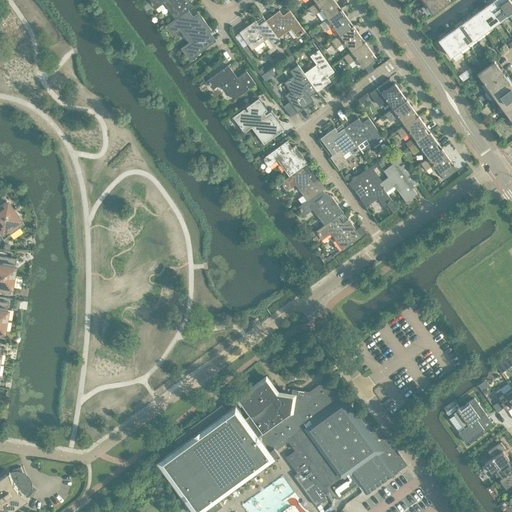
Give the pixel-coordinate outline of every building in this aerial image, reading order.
[(150,0),(155,8),(163,2),(175,19),(176,19),(188,10),(189,10),(194,6),(190,0),(150,0)] [(334,0),(318,0),(316,2),(308,8),(313,15),(321,9),(328,18),(341,9),(334,0)] [(430,0),(427,2),(433,11),(448,0),(430,0)] [(508,13),(498,0),(490,0),(487,2),(500,19),(508,13)] [(511,2),(510,0),(498,0),(508,13),(511,10),(511,2)] [(487,2),(479,8),(491,25),(500,19),(487,2)] [(479,8),(471,14),(483,31),(491,25),(479,8)] [(339,34),(352,25),(341,9),(328,18),(320,24),(325,31),(333,25),(339,34)] [(199,13),(193,17),(189,10),(188,10),(176,19),(175,19),(167,25),(173,32),(181,26),(193,44),(212,30),(199,13)] [(291,29),(297,36),(304,31),(289,11),(283,16),(279,11),(265,21),(265,22),(278,38),(291,29)] [(475,37),(483,31),(471,14),(463,20),(475,37)] [(467,43),(475,37),(463,20),(455,26),(467,43)] [(273,46),(280,41),(278,38),(265,22),(259,26),(255,21),(239,32),(252,49),(267,38),(273,46)] [(351,50),(364,41),(352,25),(339,34),(332,40),(337,47),(345,41),(351,50)] [(459,49),(467,43),(455,26),(447,32),(459,49)] [(451,55),(459,49),(447,32),(438,38),(451,55)] [(351,50),(343,56),(348,63),(356,57),(363,67),(376,57),(364,41),(351,50)] [(509,49),(505,44),(500,48),(503,53),(509,49)] [(317,64),(304,73),(303,74),(316,91),(330,81),(326,76),(333,71),(318,50),(311,56),(317,64)] [(294,59),(291,55),(286,58),(290,63),(294,59)] [(481,60),(484,64),(490,60),(487,56),(481,60)] [(494,60),(492,61),(477,72),(483,80),(500,68),(494,60)] [(374,69),(371,64),(365,67),(369,73),(374,69)] [(222,82),(234,99),(256,83),(247,71),(237,78),(228,65),(208,81),(213,88),(222,82)] [(310,96),(316,91),(303,74),(304,73),(298,65),(290,71),(293,75),(284,82),(291,90),(285,95),(298,112),(313,101),(310,96)] [(271,68),(262,75),(265,80),(275,73),(271,68)] [(506,76),(500,68),(483,80),(489,88),(506,76)] [(468,77),(464,72),(459,76),(462,81),(468,77)] [(205,81),(204,79),(204,78),(202,75),(197,78),(199,82),(201,85),(205,81)] [(489,88),(495,96),(511,84),(506,76),(489,88)] [(393,109),(407,99),(395,83),(374,98),(379,104),(386,99),(393,109)] [(511,96),(511,84),(495,96),(501,104),(511,96)] [(511,108),(511,96),(501,104),(507,113),(511,108)] [(393,109),(386,114),(391,121),(398,116),(405,125),(418,115),(407,99),(393,109)] [(260,108),(256,103),(254,104),(253,102),(233,116),(244,131),(253,125),(265,142),(284,129),(271,111),(265,115),(260,108)] [(405,125),(397,130),(402,137),(410,132),(417,141),(430,131),(418,115),(405,125)] [(370,136),(376,144),(384,139),(369,118),(362,123),(358,118),(344,128),(345,128),(357,145),(370,136)] [(359,149),(357,145),(345,128),(338,133),(334,128),(320,138),(332,154),(330,156),(339,169),(349,162),(343,154),(349,150),(352,154),(359,149)] [(428,158),(442,147),(430,131),(417,141),(409,147),(414,153),(421,148),(428,158)] [(269,165),(278,159),(290,176),(302,167),(308,163),(295,145),(293,147),(287,140),(263,157),(269,165)] [(444,179),(458,169),(442,147),(428,158),(421,163),(426,170),(433,164),(444,179)] [(419,183),(409,171),(400,158),(394,163),(384,171),(388,177),(382,181),(382,182),(380,183),(386,191),(394,185),(406,202),(417,194),(413,187),(419,183)] [(382,182),(382,181),(371,166),(356,177),(362,185),(355,190),(366,206),(378,197),(384,206),(392,200),(386,191),(380,183),(382,182)] [(287,190),(295,183),(307,200),(323,189),(325,187),(318,177),(311,182),(304,172),(305,172),(302,167),(290,176),(281,182),(287,190)] [(313,208),(319,217),(325,225),(337,216),(343,212),(336,202),(330,194),(327,196),(323,189),(307,200),(299,206),(304,214),(313,208)] [(0,218),(14,209),(3,194),(0,196),(0,218)] [(388,203),(394,211),(398,208),(392,200),(388,203)] [(14,209),(0,218),(0,233),(3,239),(24,224),(14,209)] [(342,249),(361,236),(348,219),(342,223),(337,216),(325,225),(316,231),(321,239),(330,232),(342,249)] [(0,273),(13,276),(16,258),(0,254),(0,273)] [(13,276),(0,273),(0,291),(10,293),(13,276)] [(0,318),(6,320),(9,302),(0,300),(0,318)] [(502,363),(497,367),(500,373),(506,368),(502,363)] [(232,400),(235,404),(258,434),(290,411),(293,394),(277,391),(266,376),(232,400)] [(293,389),(293,394),(290,411),(258,434),(261,439),(266,436),(267,438),(272,435),(280,445),(290,437),(298,448),(286,457),(298,473),(294,475),(316,505),(326,497),(323,493),(328,489),(332,496),(339,497),(358,483),(362,488),(369,489),(401,465),(402,459),(382,430),(375,429),(370,432),(345,398),(344,399),(339,398),(337,399),(327,386),(320,384),(309,392),(293,389)] [(511,405),(511,406),(511,388),(504,393),(500,388),(495,392),(489,396),(494,402),(499,398),(507,408),(511,405)] [(229,390),(223,394),(228,400),(234,396),(229,390)] [(454,414),(449,418),(458,432),(466,441),(484,429),(479,422),(487,416),(474,398),(460,409),(459,407),(457,408),(457,409),(459,410),(454,414)] [(193,511),(212,511),(222,505),(217,499),(279,454),(275,448),(280,445),(272,435),(267,438),(266,436),(261,439),(258,434),(235,404),(226,411),(222,404),(174,438),(179,445),(162,458),(157,461),(193,511)] [(511,469),(511,461),(511,462),(503,450),(506,448),(501,441),(488,451),(492,457),(484,463),(491,472),(498,466),(505,475),(511,469)] [(26,481),(23,478),(25,477),(21,466),(9,470),(9,471),(0,477),(0,511),(11,511),(10,509),(27,497),(28,497),(36,488),(27,480),(26,481)] [(511,469),(505,475),(499,479),(506,487),(511,482),(511,469)]
